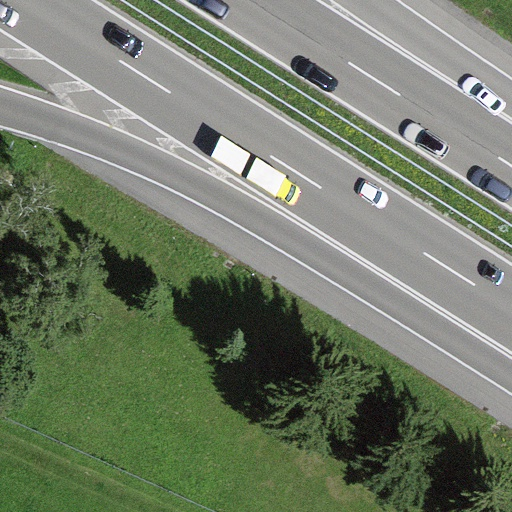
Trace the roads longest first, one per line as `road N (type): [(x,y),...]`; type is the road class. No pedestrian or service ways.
road 1 (motorway): [(21,0),(430,258)]
road 2 (motorway): [(0,107),(430,258)]
road 3 (motorway): [(511,164),(251,0)]
road 4 (motorway): [(511,121),(357,0)]
road 5 (track): [(170,511),(0,436)]
